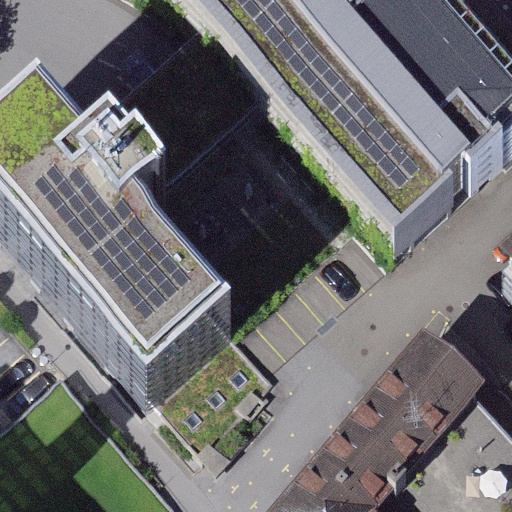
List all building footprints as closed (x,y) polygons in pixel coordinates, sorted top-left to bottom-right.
[(413,0),(85,0),(113,11),(161,40),(204,78),(261,139),(317,201),(399,298),(511,196),(511,109),(428,16),(413,0)] [(261,139),(204,78),(154,124),(102,172),(112,184),(128,170),(182,228),(211,293),(317,201),(261,139)] [(98,195),(42,136),(0,173),(0,255),(156,429),(241,351),(156,254),(182,228),(128,170),(112,184),(98,195)] [(511,283),(486,307),(511,335),(511,283)] [(410,511),(477,435),(412,377),(296,511),(410,511)]
